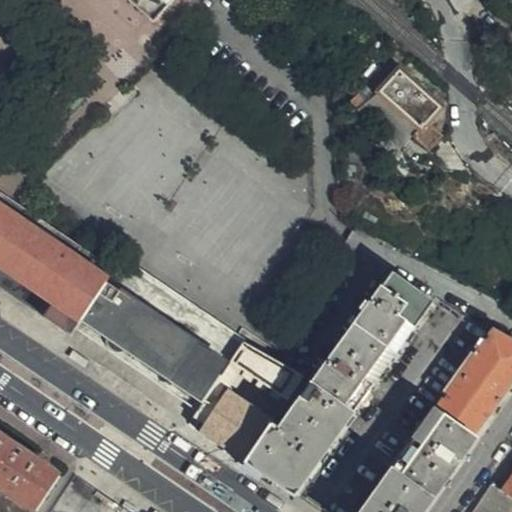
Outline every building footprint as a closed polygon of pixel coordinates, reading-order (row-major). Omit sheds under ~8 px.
[(131,0),(154,20),(171,0),(131,0)] [(441,109),(402,72),(380,95),(418,132),(413,138),(430,152),(443,138),(427,123),(441,109)] [(0,206),(110,280),(118,269),(0,189),(0,206)] [(0,268),(49,301),(41,314),(73,336),(83,321),(110,280),(0,206),(0,268)] [(118,269),(110,280),(234,364),(240,355),(245,346),(247,343),(124,260),(118,269)] [(302,381),(246,465),(291,495),(430,305),(390,277),(310,386),(302,381)] [(234,364),(110,280),(83,321),(206,406),(234,364)] [(511,344),(493,334),(435,412),(472,439),(511,383),(511,344)] [(229,393),(202,435),(246,465),(302,381),(304,378),(245,346),(240,355),(278,377),(256,411),(229,393)] [(435,412),(362,511),(426,511),(477,442),(472,439),(435,412)] [(59,476),(0,435),(0,488),(33,511),(36,511),(61,477),(59,476)] [(493,484),(473,511),(511,511),(511,482),(505,493),(493,484)]
